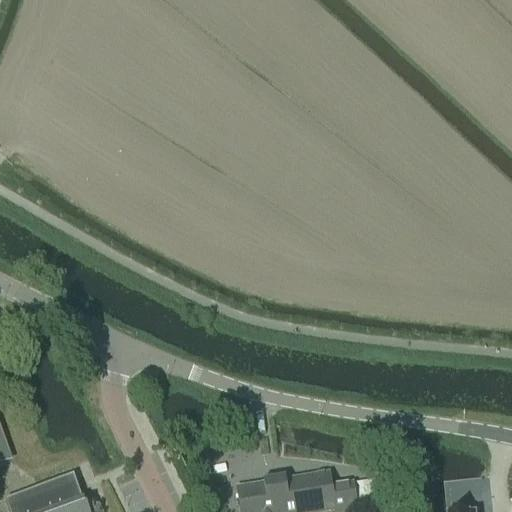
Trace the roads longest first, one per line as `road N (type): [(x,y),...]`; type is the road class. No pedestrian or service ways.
road 1 (residential): [(511,439),(262,397),(123,344)]
road 2 (tertiary): [(164,511),(112,402),(123,344)]
road 3 (tertiary): [(123,344),(0,286)]
